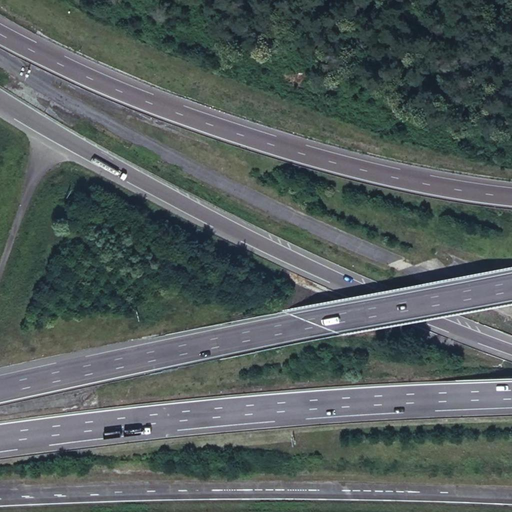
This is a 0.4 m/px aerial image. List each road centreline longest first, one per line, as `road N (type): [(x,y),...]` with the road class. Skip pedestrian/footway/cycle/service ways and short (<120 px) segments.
road 1 (motorway): [(0,98),(325,271),(511,344)]
road 2 (motorway): [(511,198),(325,160),(144,102),(0,32)]
road 3 (motorway): [(511,284),(0,388)]
road 4 (motorway): [(0,439),(511,393)]
